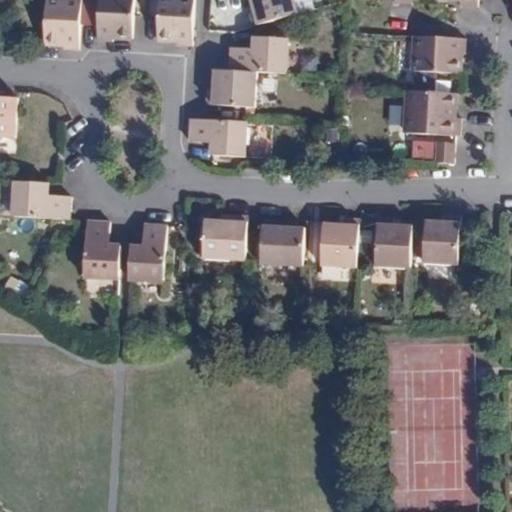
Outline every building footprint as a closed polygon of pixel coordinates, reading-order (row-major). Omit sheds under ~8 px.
[(48,0),(46,43),(65,45),(65,49),(76,50),(80,50),(82,0),(48,0)] [(100,0),(99,41),(107,42),(114,42),(114,38),(134,38),(135,16),(135,0),(100,0)] [(160,0),(159,40),(178,41),(178,46),(186,46),(193,46),(194,0),(160,0)] [(249,11),(253,27),(301,14),(297,0),(251,0),(254,10),(249,11)] [(254,48),(232,47),(232,58),(231,71),(258,73),(286,74),(287,38),(255,35),(254,48)] [(467,39),(420,36),(419,76),(468,79),(468,69),(469,61),(461,60),(462,55),(466,55),(467,39)] [(258,73),(231,71),(216,71),(215,90),(209,89),(209,96),(208,105),(255,107),(258,73)] [(467,94),(418,91),(416,134),(457,136),(462,136),(462,127),(463,119),(455,119),(456,107),(466,108),(467,94)] [(0,139),(19,141),(22,100),(0,97),(0,139)] [(247,122),(192,119),(192,129),(191,142),(214,143),(214,156),(245,157),(247,122)] [(455,164),(457,144),(438,143),(437,163),(455,164)] [(15,217),(71,220),(72,211),(72,198),(49,196),(50,184),(16,182),(15,217)] [(247,261),(249,231),(250,217),(241,216),(229,216),(228,221),(222,221),(207,221),(206,258),(247,261)] [(462,265),(462,227),(463,217),(452,216),(447,216),(447,222),(427,221),(427,237),(418,237),(417,259),(427,261),(427,264),(462,265)] [(378,266),(412,268),(414,226),(395,225),(395,219),(388,219),(380,218),(378,266)] [(85,276),(120,278),(122,243),(110,242),(111,220),(100,219),(88,219),(85,276)] [(358,269),(361,220),(354,219),(345,219),(345,225),(326,224),(324,267),(358,269)] [(262,265),(304,267),(307,228),(291,228),(285,227),(285,222),(278,221),(265,220),(264,231),(262,265)] [(131,243),(129,281),(164,283),(167,224),(159,223),(145,223),(144,244),(131,243)] [(50,297),(44,304),(55,311),(60,302),(50,297)]
